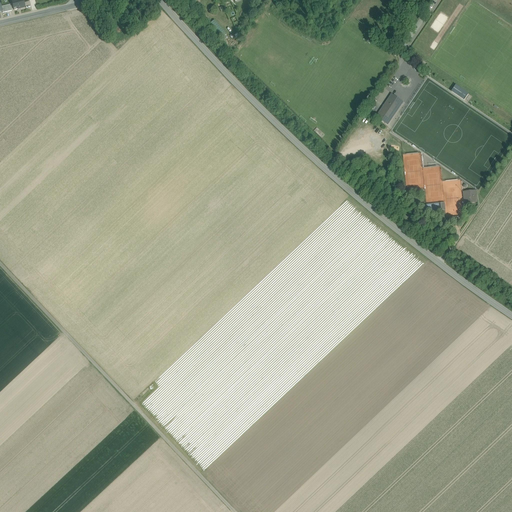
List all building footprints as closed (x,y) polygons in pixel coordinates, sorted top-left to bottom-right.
[(15,0),(12,1),(14,10),(25,8),(23,0),(15,0)] [(214,20),(210,24),(222,37),(227,33),(214,20)] [(465,100),(469,93),(456,85),(452,92),(465,100)] [(392,95),(376,117),(386,124),(401,101),(392,95)] [(476,191),(463,192),(464,195),(465,195),(466,204),(477,202),(476,191)]
